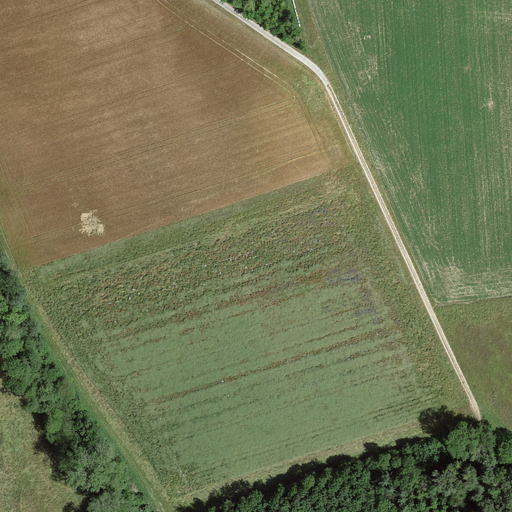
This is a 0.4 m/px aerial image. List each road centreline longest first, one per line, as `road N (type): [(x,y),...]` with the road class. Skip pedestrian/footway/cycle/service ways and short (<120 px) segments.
road 1 (track): [(216,0),(329,89),(480,424),(492,511)]
road 2 (track): [(0,248),(133,511)]
